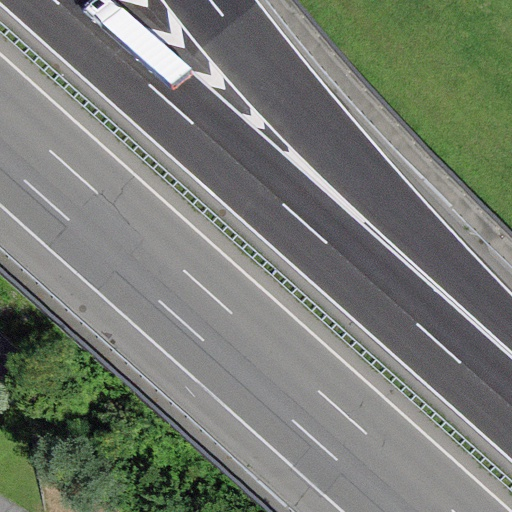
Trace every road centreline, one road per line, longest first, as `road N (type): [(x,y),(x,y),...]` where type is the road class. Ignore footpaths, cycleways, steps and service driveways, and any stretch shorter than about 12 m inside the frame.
road 1 (motorway): [(511,406),(56,0)]
road 2 (motorway): [(0,133),(423,511)]
road 3 (motorway): [(511,352),(210,0)]
road 4 (primary): [(0,285),(164,0)]
